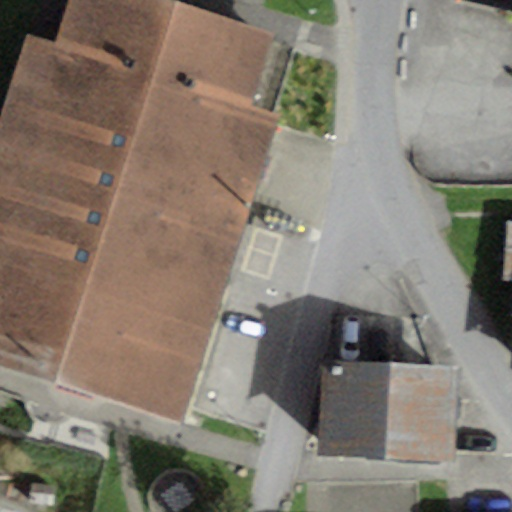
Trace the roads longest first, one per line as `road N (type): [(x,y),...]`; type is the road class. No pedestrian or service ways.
road 1 (residential): [(276,511),(281,450),(322,301),(374,184)]
road 2 (tertiary): [(511,396),(374,184)]
road 3 (tertiary): [(374,184),(375,0)]
